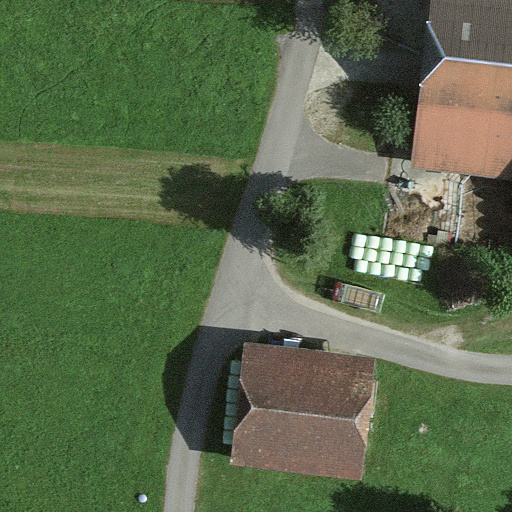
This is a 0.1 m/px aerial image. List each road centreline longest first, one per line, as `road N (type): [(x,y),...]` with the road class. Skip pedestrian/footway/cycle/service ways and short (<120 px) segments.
road 1 (track): [(179,511),(204,372),(281,128),(311,0)]
road 2 (track): [(511,369),(467,366),(225,296)]
